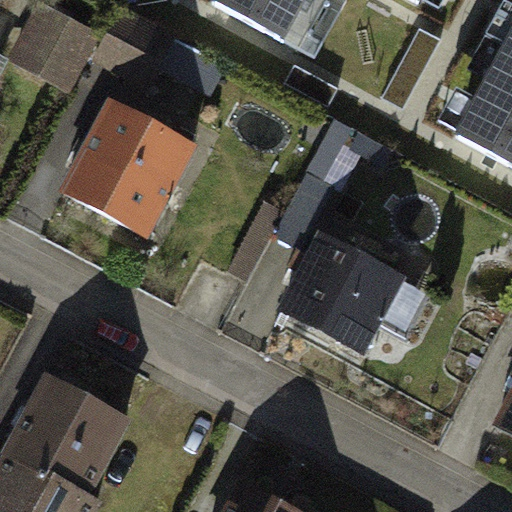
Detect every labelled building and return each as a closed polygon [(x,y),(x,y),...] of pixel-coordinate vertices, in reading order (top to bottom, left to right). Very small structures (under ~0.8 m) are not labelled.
[(413,0),(426,6),(429,0),(217,0),(216,4),(303,51),(330,0),(413,0)] [(48,9),(20,62),(71,89),(99,37),(48,9)] [(157,27),(125,10),(99,60),(130,77),(157,27)] [(180,39),(157,27),(130,77),(153,89),(180,39)] [(443,41),(421,30),(384,99),(406,110),(443,41)] [(511,48),(461,142),(511,169),(511,48)] [(343,90),(296,66),(284,89),(331,113),(343,90)] [(116,105),(67,195),(148,238),(196,148),(116,105)] [(325,239),(286,311),(365,354),(404,282),(325,239)] [(49,379),(0,477),(0,511),(87,511),(133,421),(49,379)] [(511,408),(502,428),(511,433),(511,408)] [(274,511),(243,497),(236,511),(274,511)]
